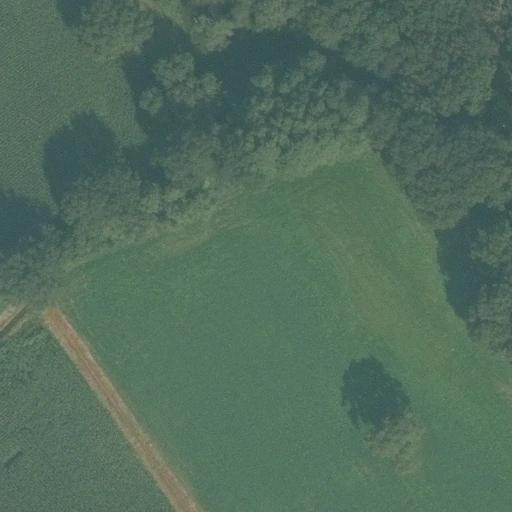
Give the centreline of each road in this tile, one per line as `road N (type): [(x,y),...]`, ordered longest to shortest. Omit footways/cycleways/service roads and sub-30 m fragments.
road 1 (track): [(397,105),(82,221),(0,308)]
road 2 (track): [(511,253),(397,105),(364,0)]
